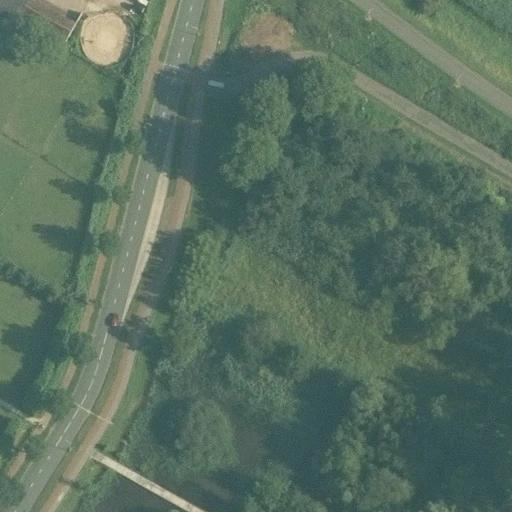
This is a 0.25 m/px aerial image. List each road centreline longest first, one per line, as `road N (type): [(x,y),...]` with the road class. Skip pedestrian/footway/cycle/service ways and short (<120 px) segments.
road 1 (tertiary): [(14,511),(98,359),(193,0)]
road 2 (unclassified): [(511,105),(365,0)]
